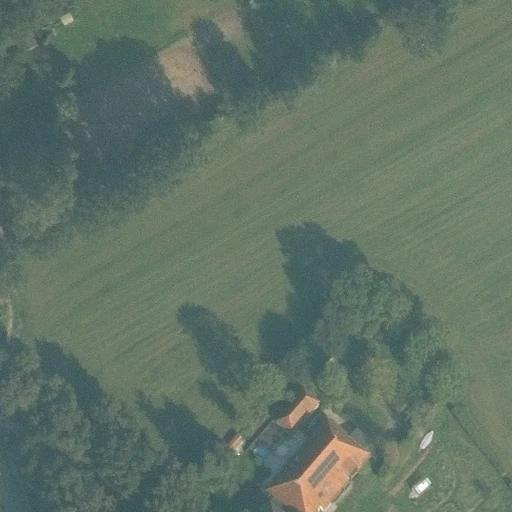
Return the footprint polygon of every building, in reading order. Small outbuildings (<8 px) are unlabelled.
[(28,27),(13,35),(18,46),(34,37),(28,27)] [(51,212),(34,188),(9,204),(5,198),(0,200),(0,241),(36,217),(38,220),(51,212)] [(375,310),(365,302),(348,323),(357,331),(375,310)] [(290,439),(318,407),(303,395),(276,426),(290,439)] [(324,511),(369,461),(327,424),(265,495),(261,492),(243,511),(324,511)] [(241,441),(236,437),(226,449),(230,453),(241,441)]
